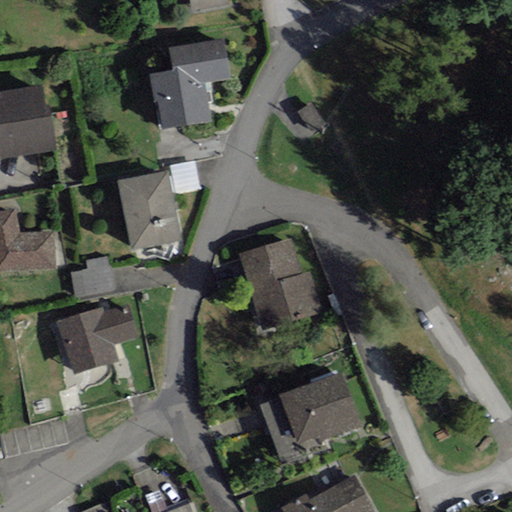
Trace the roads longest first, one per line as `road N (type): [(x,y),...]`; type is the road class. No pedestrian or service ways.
road 1 (residential): [(511,434),(398,253),(357,221),(230,181)]
road 2 (residential): [(172,412),(190,284),(230,181)]
road 3 (residential): [(24,511),(172,412)]
road 4 (residential): [(230,181),(281,47)]
